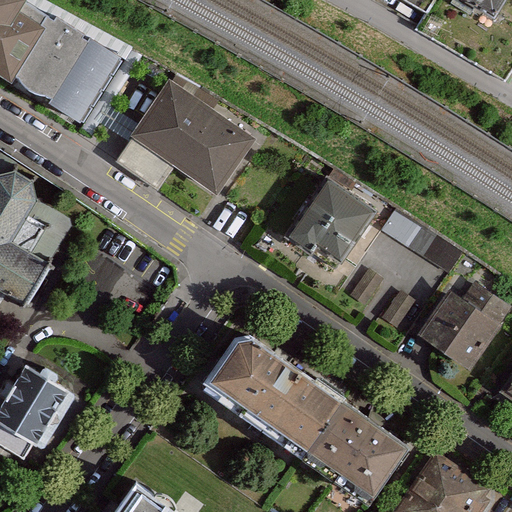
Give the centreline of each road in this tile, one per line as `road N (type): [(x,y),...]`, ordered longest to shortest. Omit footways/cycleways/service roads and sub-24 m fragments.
road 1 (residential): [(511,457),(225,266)]
road 2 (residential): [(225,266),(58,511)]
road 3 (residential): [(225,266),(0,123)]
road 4 (residential): [(511,98),(343,0)]
